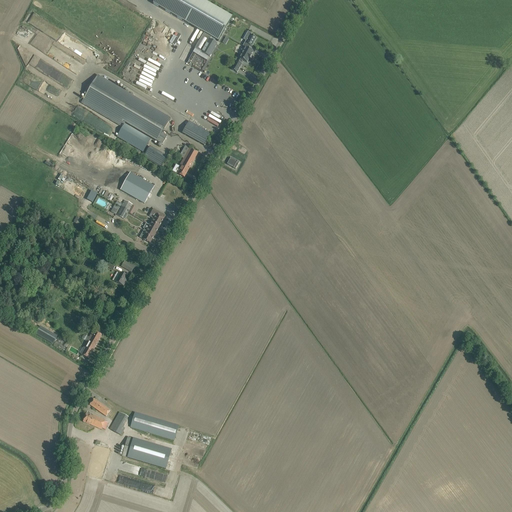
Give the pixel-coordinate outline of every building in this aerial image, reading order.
[(202,0),(154,0),(153,4),(203,33),(195,48),(202,53),(209,57),(217,44),(214,42),(215,40),(218,42),(232,17),(202,0)] [(164,37),(153,37),(148,35),(145,40),(171,53),(179,37),(165,37),(164,37)] [(250,46),(251,47),(256,38),(251,35),(245,44),(248,46),(246,49),(245,48),(245,50),(242,48),(240,53),(242,54),(239,59),(240,60),(238,63),(236,62),(231,70),(237,73),(241,64),(243,61),(247,63),(249,59),(250,59),(251,56),(253,52),(249,49),(250,46)] [(145,66),(144,70),(156,76),(160,70),(158,69),(166,53),(154,47),(145,63),(143,61),(141,64),(145,66)] [(83,100),(81,103),(120,126),(122,124),(123,122),(162,144),(167,137),(162,134),(170,119),(132,96),(133,94),(131,93),(130,95),(97,76),(83,100)] [(189,121),(182,133),(204,146),(210,134),(189,121)] [(151,139),(125,124),(117,137),(143,153),(151,139)] [(161,168),(167,157),(149,147),(144,158),(161,168)] [(180,167),(176,174),(180,175),(184,178),(198,153),(189,148),(179,167),(180,167)] [(227,164),(235,169),(239,162),(231,158),(227,164)] [(144,204),(154,187),(130,173),(121,190),(144,204)] [(169,190),(166,197),(172,200),(176,194),(169,190)] [(125,201),(121,206),(129,210),(132,205),(125,201)] [(117,215),(124,219),(129,210),(121,206),(117,215)] [(149,225),(158,230),(166,216),(161,213),(153,209),(151,213),(155,216),(153,219),(149,225)] [(144,229),(139,238),(143,240),(145,241),(150,244),(158,230),(149,225),(146,223),(143,228),(144,229)] [(116,266),(107,261),(104,265),(113,271),(116,266)] [(118,279),(116,283),(123,287),(129,277),(121,273),(117,279),(118,279)] [(36,333),(36,334),(46,340),(46,339),(49,334),(50,333),(40,327),(40,328),(36,333)] [(84,349),(81,355),(88,359),(102,335),(93,330),(83,348),(84,349)] [(94,399),(90,405),(106,416),(110,410),(94,399)] [(119,412),(110,429),(121,436),(125,429),(123,427),(129,418),(119,412)] [(135,412),(130,427),(174,441),(179,426),(135,412)] [(105,422),(105,421),(93,415),(93,416),(86,414),(83,422),(101,430),(102,428),(105,429),(108,423),(105,422)] [(123,456),(166,468),(172,450),(128,437),(123,456)] [(96,441),(84,481),(98,485),(109,448),(100,446),(101,442),(96,441)] [(166,476),(166,474),(138,467),(138,478),(137,479),(138,479),(139,475),(139,474),(139,472),(142,472),(142,477),(140,478),(141,480),(147,482),(149,481),(146,480),(145,481),(145,478),(147,479),(148,475),(156,476),(156,479),(158,479),(158,480),(159,483),(157,484),(161,485),(164,484),(161,483),(165,481),(166,476)]
